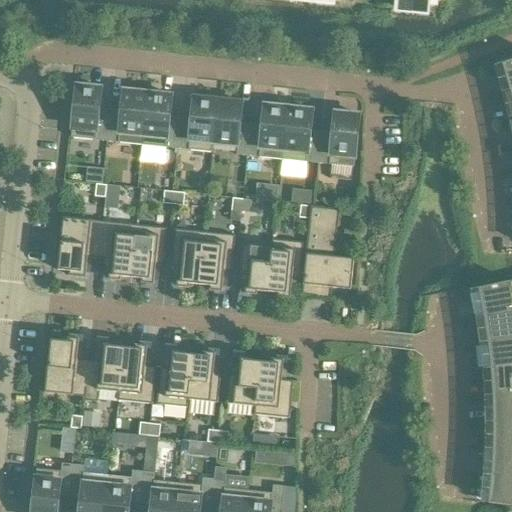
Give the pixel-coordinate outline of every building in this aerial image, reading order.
[(396,0),(396,9),(397,9),(397,7),(408,9),(408,10),(409,10),(409,9),(420,10),(420,11),(426,12),(427,4),(435,5),(435,0),(396,0)] [(511,56),(500,60),(509,91),(511,90),(511,56)] [(75,86),(70,138),(106,142),(109,110),(98,109),(100,89),(75,86)] [(142,136),(146,94),(122,91),(120,111),(109,110),(106,142),(117,143),(141,146),(142,136)] [(142,136),(141,146),(176,149),(180,117),(169,116),(171,96),(146,94),(142,136)] [(211,153),(212,144),(217,101),(193,99),(190,119),(180,117),(176,149),(211,153)] [(236,146),(235,155),(246,157),(250,125),(239,124),(241,104),(217,101),(212,144),(236,146)] [(250,125),(246,157),(282,160),(287,109),(263,106),(261,126),(250,125)] [(287,109),(282,160),(317,164),(320,132),(309,131),(312,111),(287,109)] [(333,113),(331,133),(320,132),(317,164),(353,168),(359,116),(333,113)] [(106,186),(96,185),(94,197),(104,198),(106,186)] [(163,204),(172,205),(174,193),(164,192),(163,204)] [(174,193),(172,205),(183,206),(184,194),(174,193)] [(231,211),(241,212),(242,200),(232,199),(231,211)] [(242,200),(241,212),(251,213),(252,201),(242,200)] [(309,219),(310,207),(300,206),(299,218),(309,219)] [(310,207),(301,296),(329,299),(330,288),(350,290),(353,260),(333,258),(338,210),(310,207)] [(68,276),(84,278),(86,258),(98,259),(102,222),(62,218),(59,246),(60,246),(57,271),(69,272),(68,276)] [(130,279),(136,226),(102,222),(98,259),(109,260),(107,280),(120,281),(120,277),(130,279)] [(162,266),(166,229),(136,226),(130,279),(141,280),(140,284),(153,285),(155,265),(162,266)] [(188,289),(188,285),(199,286),(204,233),(174,230),(170,266),(178,267),(175,287),(188,289)] [(230,273),(234,236),(204,233),(199,286),(209,287),(208,291),(221,292),(223,272),(230,273)] [(238,274),(246,274),(244,294),(256,296),(257,292),(266,293),(272,240),(271,240),(271,248),(241,245),(238,274)] [(302,243),(272,240),(266,293),(277,294),(276,298),(289,299),(291,279),(298,280),(302,243)] [(511,295),(509,282),(496,285),(495,281),(476,285),(483,316),(511,311),(511,295)] [(511,311),(483,316),(487,343),(511,339),(511,311)] [(61,342),(50,341),(47,365),(44,393),(83,397),(87,360),(76,359),(78,339),(62,338),(61,342)] [(511,339),(487,343),(490,369),(511,367),(511,339)] [(99,362),(87,360),(83,397),(84,397),(84,402),(97,403),(99,391),(118,393),(117,401),(123,348),(113,347),(113,343),(101,342),(99,362)] [(123,348),(117,401),(152,404),(156,368),(144,366),(146,347),(134,345),(133,349),(123,348)] [(160,368),(156,405),(186,408),(191,355),(181,354),(181,350),(169,349),(167,369),(160,368)] [(202,352),(202,356),(191,355),(186,408),(187,408),(187,400),(217,403),(220,374),(212,373),(214,354),(202,352)] [(253,415),(254,415),(260,362),(249,361),(249,357),(237,356),(235,376),(228,375),(225,404),(254,407),(253,415)] [(260,362),(254,415),(289,419),(292,382),(281,380),(283,361),(270,359),(270,363),(260,362)] [(511,367),(490,369),(492,396),(511,395),(511,367)] [(511,395),(492,396),(492,423),(511,423),(511,395)] [(100,414),(83,412),(82,427),(98,429),(100,414)] [(71,416),(70,428),(80,429),(82,417),(71,416)] [(148,436),(150,424),(140,423),(138,435),(148,436)] [(511,423),(492,423),(492,449),(511,450),(511,423)] [(160,425),(150,424),(148,436),(158,437),(160,425)] [(217,444),(218,432),(208,431),(207,443),(217,444)] [(228,433),(218,432),(217,444),(227,445),(228,433)] [(260,447),(261,436),(253,435),(252,446),(260,447)] [(215,458),(217,444),(207,443),(205,442),(203,456),(215,458)] [(511,450),(492,449),(490,476),(511,478),(511,450)] [(56,511),(58,495),(69,497),(72,465),(61,464),(60,472),(35,469),(30,511),(56,511)] [(80,498),(78,511),(102,511),(107,476),(83,474),(84,466),(72,465),(69,497),(80,498)] [(131,471),(131,479),(107,476),(102,511),(127,511),(129,503),(139,504),(143,472),(131,471)] [(174,511),(177,484),(153,481),(154,473),(143,472),(139,504),(150,505),(149,511),(174,511)] [(511,478),(490,476),(488,504),(511,506),(511,478)] [(202,478),(201,486),(177,484),(174,511),(198,511),(199,510),(210,511),(213,480),(202,478)] [(224,489),(224,481),(213,480),(210,511),(215,511),(245,511),(247,491),(224,489)] [(272,486),(271,494),(247,491),(245,511),(280,511),(284,487),(272,486)] [(284,487),(280,511),(294,511),(295,511),(296,488),(284,487)]
